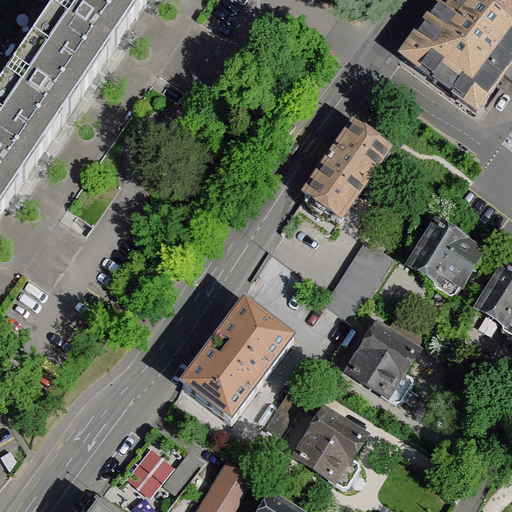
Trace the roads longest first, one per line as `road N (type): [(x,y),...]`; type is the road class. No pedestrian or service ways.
road 1 (tertiary): [(372,63),(167,357),(103,425),(42,511)]
road 2 (residential): [(511,213),(498,202),(477,137),(372,63)]
